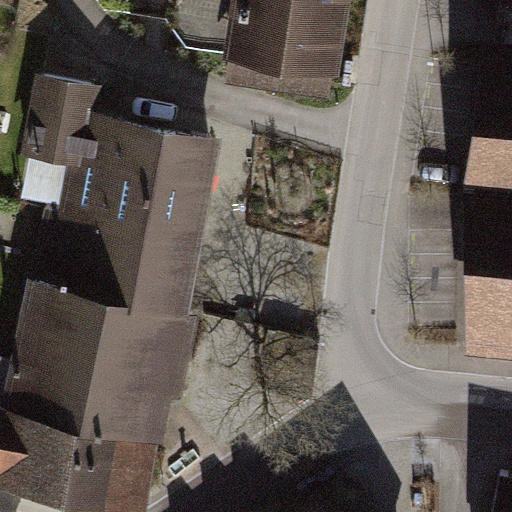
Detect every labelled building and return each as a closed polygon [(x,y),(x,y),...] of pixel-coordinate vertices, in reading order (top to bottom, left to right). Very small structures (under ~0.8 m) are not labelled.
[(341,0),(115,0),(135,3),(138,0),(170,0),(170,8),(190,38),(234,44),(230,73),(329,88),(341,0)] [(501,0),(475,178),(477,335),(511,337),(511,0),(501,0)] [(81,158),(73,210),(191,237),(210,137),(90,113),(96,82),(44,73),(31,148),(81,158)] [(148,446),(191,237),(73,210),(54,207),(12,403),(110,423),(107,436),(148,446)] [(0,400),(0,467),(140,494),(148,446),(107,436),(110,423),(12,403),(0,400)] [(511,511),(511,481),(509,481),(511,470),(502,468),(493,511),(511,511)]
